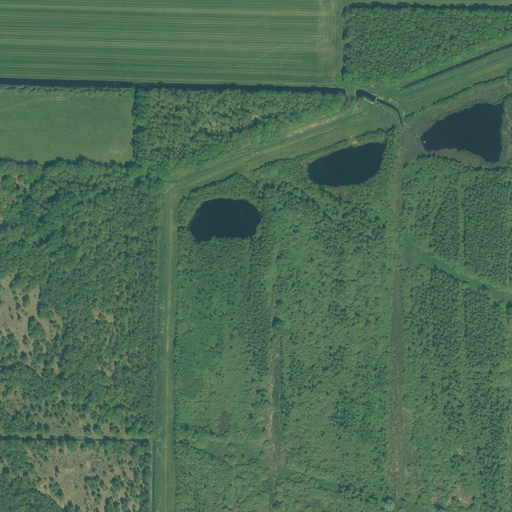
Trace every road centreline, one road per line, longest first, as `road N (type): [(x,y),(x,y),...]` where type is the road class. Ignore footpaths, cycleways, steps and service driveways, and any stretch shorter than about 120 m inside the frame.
road 1 (track): [(180,186),(363,116),(369,108),(353,88),(406,101),(511,61)]
road 2 (track): [(165,511),(173,195),(180,186)]
